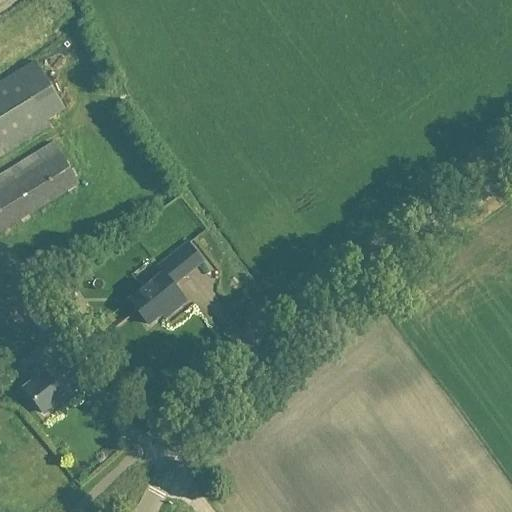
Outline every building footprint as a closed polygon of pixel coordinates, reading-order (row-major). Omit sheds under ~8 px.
[(36,63),(16,75),(0,84),(0,157),(49,127),(47,124),(66,112),(36,63)] [(0,234),(79,188),(52,144),(0,176),(0,234)] [(172,288),(202,264),(188,247),(159,270),(164,276),(129,304),(147,328),(167,312),(170,316),(185,304),(172,288)] [(53,295),(76,325),(89,315),(66,285),(53,295)] [(21,367),(34,383),(24,392),(43,416),(77,390),(60,369),(78,356),(62,335),(21,367)]
